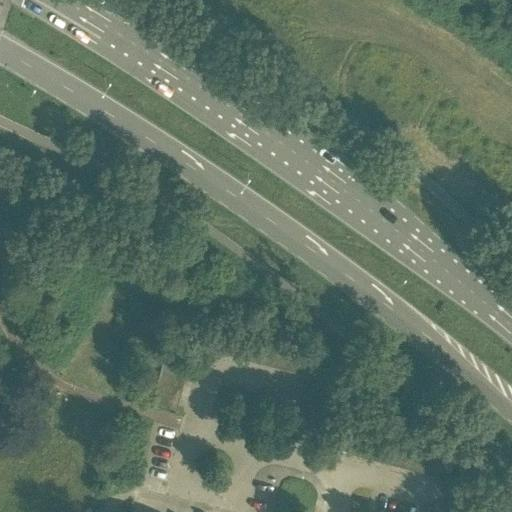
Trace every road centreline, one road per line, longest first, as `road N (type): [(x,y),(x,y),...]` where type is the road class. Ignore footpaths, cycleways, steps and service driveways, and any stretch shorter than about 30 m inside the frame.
road 1 (primary): [(0,47),(209,179),(377,300),(511,415)]
road 2 (primary): [(511,326),(214,96),(65,0)]
road 3 (residential): [(333,511),(342,473),(192,435)]
